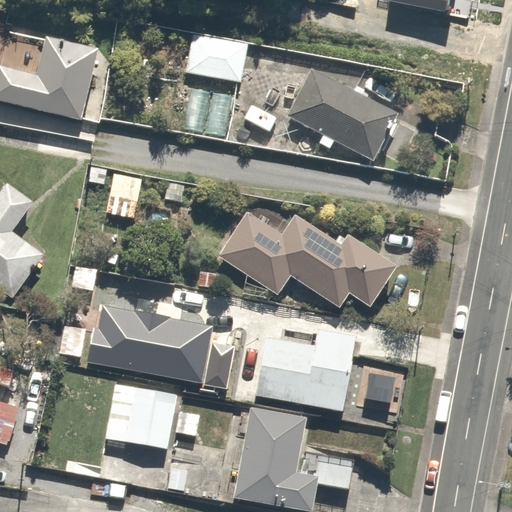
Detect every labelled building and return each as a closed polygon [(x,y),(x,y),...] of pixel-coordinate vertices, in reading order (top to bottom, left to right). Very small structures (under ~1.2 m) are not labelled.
[(374,0),(374,4),(449,17),(451,0),(374,0)] [(454,29),(418,23),(415,44),(450,49),(454,29)] [(246,41),(190,31),(182,76),(238,86),(246,41)] [(0,101),(76,122),(92,50),(42,39),(35,75),(0,66),(0,101)] [(370,161),(394,115),(308,70),(284,116),(370,161)] [(277,119),(250,104),(243,118),(270,133),(277,119)] [(141,175),(110,170),(103,213),(134,218),(141,175)] [(8,234),(28,207),(2,184),(0,186),(0,296),(10,303),(39,255),(8,234)] [(346,291),(365,304),(390,266),(344,235),(337,246),(291,216),(280,234),(244,211),(214,257),(276,298),(289,278),(335,308),(346,291)] [(214,296),(173,290),(167,329),(208,335),(214,296)] [(339,413),(354,338),(314,330),(311,346),(263,337),(251,396),(339,413)] [(177,392),(111,378),(100,432),(166,446),(177,392)] [(292,473),(302,420),(248,409),(231,500),(295,511),(307,511),(314,477),(292,473)]
